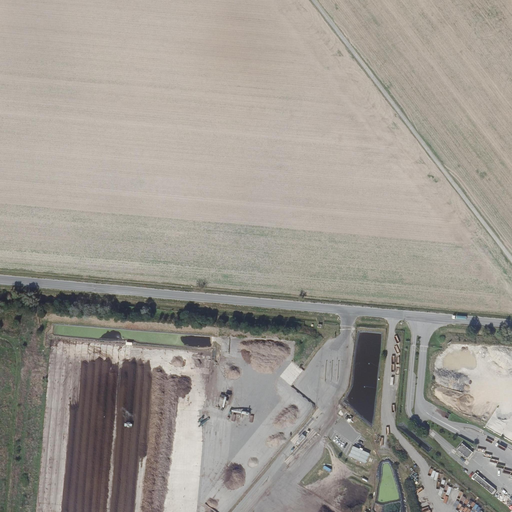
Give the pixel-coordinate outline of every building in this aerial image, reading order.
[(367,430),(363,435),(369,439),(373,434),(367,430)] [(463,443),(458,449),(469,458),(474,451),(463,443)] [(366,463),(371,453),(354,445),(349,456),(366,463)] [(493,493),(496,489),(477,472),(473,476),(493,493)] [(466,511),(479,511),(481,511),(455,489),(449,497),(466,511)] [(435,508),(429,490),(416,494),(422,511),(435,508)]
